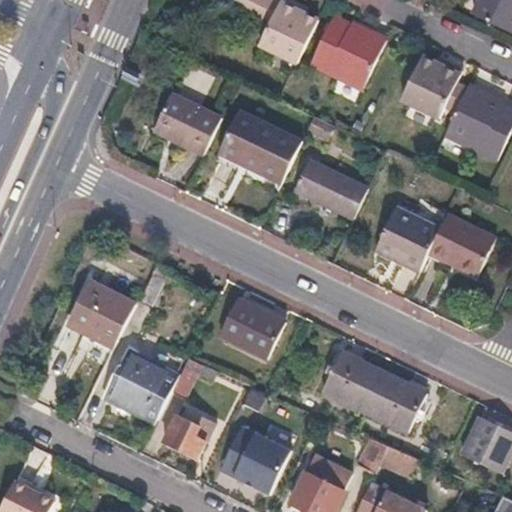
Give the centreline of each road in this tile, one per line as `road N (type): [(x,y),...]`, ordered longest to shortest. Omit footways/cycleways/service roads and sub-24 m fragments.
road 1 (residential): [(57,161),(495,377)]
road 2 (residential): [(213,511),(22,419)]
road 3 (secondary): [(57,161),(130,0)]
road 4 (secondary): [(67,0),(0,149)]
road 5 (residential): [(365,0),(511,70)]
road 6 (secondary): [(0,289),(57,161)]
